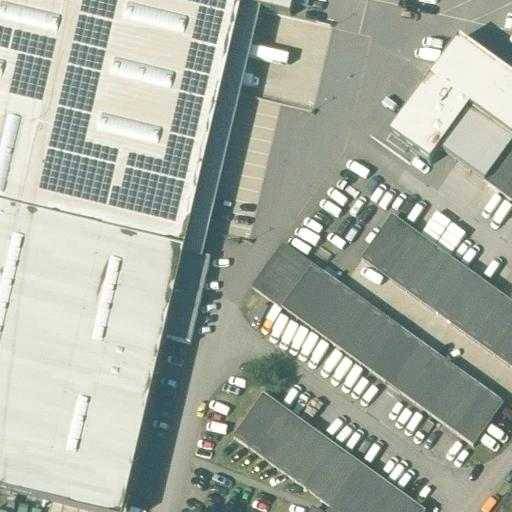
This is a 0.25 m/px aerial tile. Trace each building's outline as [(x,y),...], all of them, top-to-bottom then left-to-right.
[(0,0),(0,500),(50,511),(128,511),(248,0),(0,0)] [(511,67),(462,30),(389,127),(432,160),(440,149),(511,202),(511,67)] [(511,304),(391,217),(362,261),(511,370),(511,304)] [(502,405),(280,245),(252,288),(473,446),(502,405)] [(420,511),(421,511),(259,397),(230,439),(328,507),(334,511),(420,511)]
